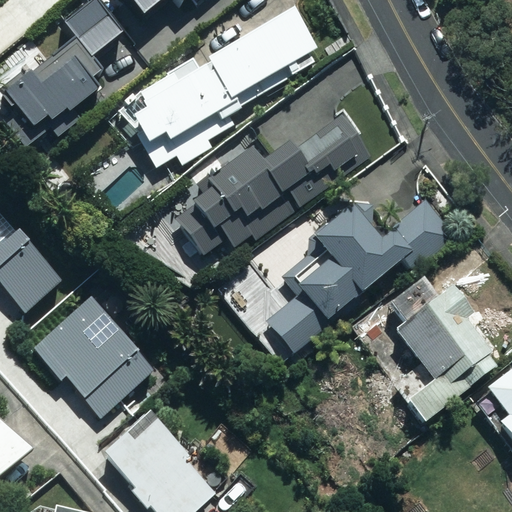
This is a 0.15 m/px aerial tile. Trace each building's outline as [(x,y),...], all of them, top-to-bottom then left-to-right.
[(1,121),(23,147),(50,124),(58,133),(106,92),(93,76),(103,69),(93,58),(126,30),(99,0),(89,0),(62,24),(73,36),(6,92),(18,106),(1,121)] [(132,0),(143,13),(159,0),(176,0),(183,8),(194,0),(132,0)] [(195,78),(186,66),(112,116),(151,174),(169,161),(177,172),(208,151),(204,145),(228,129),(225,125),(309,68),(304,61),(310,57),(284,18),(195,78)] [(226,169),(214,155),(191,175),(198,184),(192,189),(200,199),(166,228),(196,263),(218,245),(228,257),(246,242),(236,230),(248,220),(252,225),(304,181),(307,185),(321,173),(328,181),(353,160),(326,128),(287,161),(280,152),(258,170),(244,154),(226,169)] [(384,236),(385,238),(371,250),(342,215),(302,253),(308,259),(274,290),(250,265),(234,279),(232,320),(257,346),(287,345),(297,355),(327,329),(324,325),(395,267),(406,279),(454,239),(424,203),(384,236)] [(0,247),(0,332),(6,339),(18,329),(23,334),(68,294),(18,237),(3,251),(0,247)] [(430,305),(413,286),(361,331),(381,353),(375,358),(398,385),(385,395),(417,433),(491,369),(484,361),(496,351),(445,292),(430,305)] [(80,311),(23,360),(52,393),(58,388),(93,428),(143,385),(80,311)] [(478,405),(474,416),(511,459),(511,380),(509,378),(478,405)] [(136,428),(96,465),(139,511),(195,511),(206,503),(136,428)] [(0,487),(29,464),(0,440),(0,487)]
